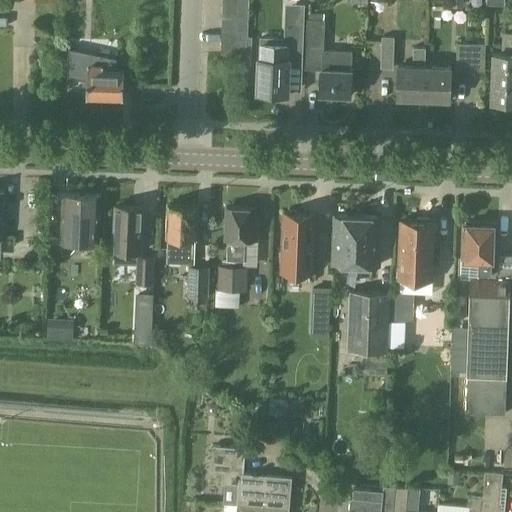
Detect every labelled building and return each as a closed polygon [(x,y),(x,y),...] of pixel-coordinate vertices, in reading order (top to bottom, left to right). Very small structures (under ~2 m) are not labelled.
[(222,0),(222,7),(248,8),(248,0),(222,0)] [(285,3),(284,38),(260,38),(259,87),(272,88),(271,92),(288,92),(289,62),(302,62),(304,3),(285,3)] [(222,7),(222,18),(248,18),(248,8),(222,7)] [(222,18),(222,29),(248,30),(248,18),(222,18)] [(307,18),(306,44),(305,67),(321,67),(320,93),(351,94),(352,51),(324,50),(325,19),(307,18)] [(222,29),(221,41),(247,42),(248,30),(222,29)] [(511,33),(504,33),(504,53),(494,52),(492,100),(511,101),(511,33)] [(391,67),(393,36),(380,35),(379,66),(391,67)] [(247,53),(247,42),(221,41),(221,52),(247,53)] [(484,43),(455,42),(454,69),(483,70),(484,43)] [(397,96),(423,97),(424,65),(425,65),(426,46),(413,45),(412,64),(398,64),(397,96)] [(70,47),(69,74),(88,78),(88,95),(124,96),(124,69),(117,69),(117,57),(70,47)] [(249,54),(240,54),(240,63),(242,63),(249,63),(249,54)] [(451,65),(425,65),(424,65),(423,97),(450,98),(451,65)] [(98,256),(98,242),(100,194),(64,192),(61,254),(98,256)] [(198,203),(168,202),(166,237),(167,237),(167,254),(182,254),(182,261),(195,262),(196,238),(198,203)] [(114,249),(141,250),(143,206),(116,205),(114,249)] [(245,238),(257,239),(258,222),(255,222),(256,206),(227,205),(225,238),(228,238),(227,258),(244,259),(245,238)] [(312,248),(314,212),(284,211),(282,271),(312,272),(312,257),(310,257),(310,248),(312,248)] [(334,261),(379,262),(380,216),(336,214),(334,261)] [(433,261),(439,261),(440,240),(434,239),(435,221),(401,219),(398,277),(433,278),(433,261)] [(463,276),(471,277),(478,277),(479,270),(498,271),(499,237),(493,237),(494,224),(465,223),(464,257),(463,276)] [(154,281),(155,253),(137,252),(135,280),(154,281)] [(209,265),(189,264),(187,294),(207,295),(209,265)] [(220,264),(218,288),(247,289),(248,265),(220,264)] [(466,410),(490,411),(505,412),(511,278),(478,277),(471,277),(466,410)] [(388,351),(390,319),(391,290),(350,288),(347,349),(388,351)] [(391,290),(390,319),(413,320),(414,291),(391,290)] [(137,293),(136,316),(150,317),(151,294),(137,293)] [(70,336),(70,316),(43,316),(43,336),(70,336)] [(239,483),(237,503),(290,507),(292,475),(245,471),(246,447),(213,444),(211,470),(222,470),(222,482),(239,483)] [(481,511),(486,471),(486,470),(485,470),(483,496),(470,495),(468,511),(481,511)] [(503,472),(486,470),(486,471),(481,511),(504,511),(507,486),(501,486),(503,472)] [(371,498),(372,489),(353,487),(353,496),(350,496),(348,511),(381,511),(382,511),(393,511),(396,485),(383,485),(382,499),(371,498)] [(409,486),(396,485),(393,511),(394,511),(434,511),(406,509),(409,486)] [(289,511),(290,507),(237,503),(236,511),(289,511)]
